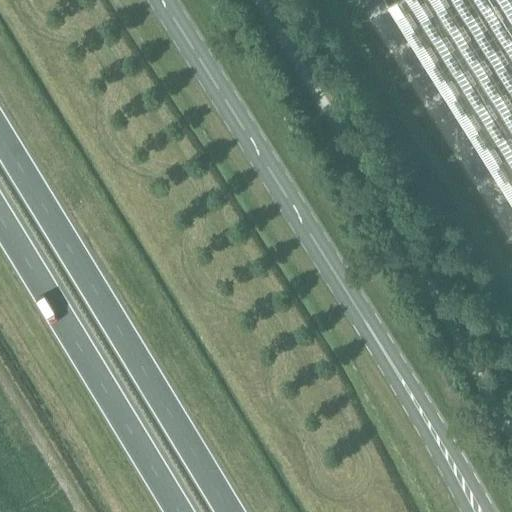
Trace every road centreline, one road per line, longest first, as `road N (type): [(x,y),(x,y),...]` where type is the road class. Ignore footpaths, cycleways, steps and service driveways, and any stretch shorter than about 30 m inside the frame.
road 1 (trunk): [(228,511),(0,135)]
road 2 (trunk): [(0,218),(178,511)]
road 3 (secondary): [(309,233),(161,0)]
road 4 (secondary): [(487,511),(406,375),(393,368)]
road 5 (secondary): [(393,368),(466,511)]
road 6 (secondary): [(309,233),(393,368)]
